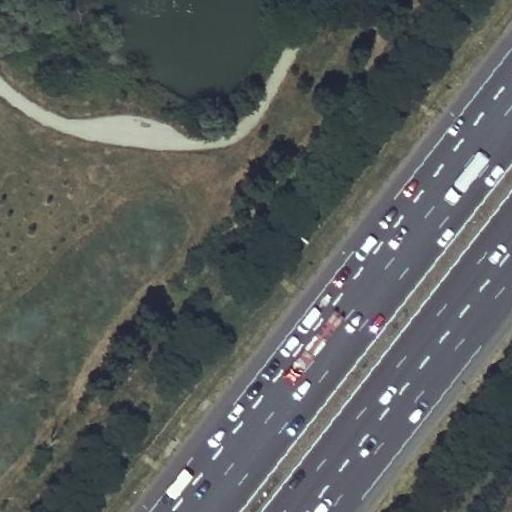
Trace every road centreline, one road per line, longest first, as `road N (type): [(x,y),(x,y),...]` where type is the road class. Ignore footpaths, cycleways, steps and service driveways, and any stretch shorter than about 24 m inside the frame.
road 1 (motorway): [(511,104),(194,511)]
road 2 (motorway): [(307,511),(511,248)]
